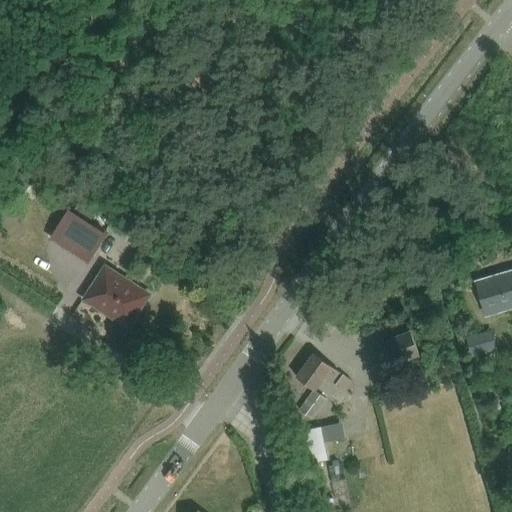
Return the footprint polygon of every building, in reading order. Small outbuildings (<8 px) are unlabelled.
[(32,179),(21,170),(7,189),(19,197),(32,179)] [(110,232),(69,207),(50,238),(89,263),(110,232)] [(148,295),(131,284),(104,266),(83,297),(128,326),(148,295)] [(511,268),(475,279),(486,317),(511,308),(511,268)] [(411,332),(384,343),(393,367),(421,356),(411,332)] [(479,334),(467,337),(471,355),(484,351),(479,334)] [(315,353),(297,377),(315,390),(316,389),(325,377),(332,382),(340,372),(331,365),(315,353)] [(353,381),(343,375),(336,384),(346,392),(353,381)] [(315,390),(301,410),(312,419),(324,402),(328,397),(316,389),(315,390)] [(321,426),(301,430),(307,462),(327,458),(324,442),(321,426)] [(321,479),(318,467),(317,462),(305,464),(306,470),(309,482),(321,479)]
